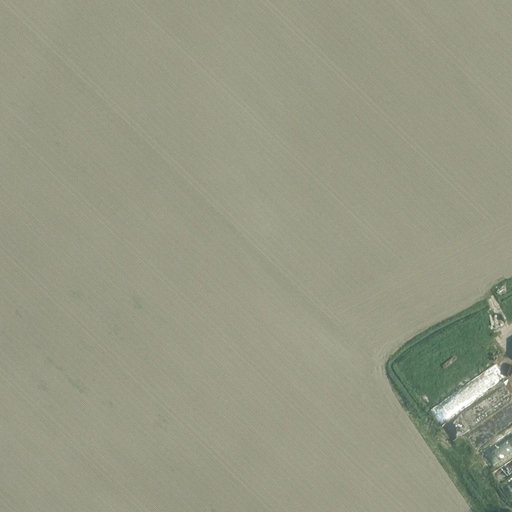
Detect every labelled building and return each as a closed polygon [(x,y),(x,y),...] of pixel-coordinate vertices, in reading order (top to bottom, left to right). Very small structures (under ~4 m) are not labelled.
[(499,385),(510,401),(511,400),(511,383),(508,378),(499,385)] [(469,400),(461,389),(450,396),(452,400),(455,398),(460,406),(469,400)] [(458,436),(469,422),(459,415),(448,428),(458,436)] [(511,429),(486,444),(494,459),(511,449),(511,429)] [(496,469),(504,481),(511,475),(511,473),(505,463),(496,469)] [(511,479),(501,488),(508,497),(511,494),(511,479)]
